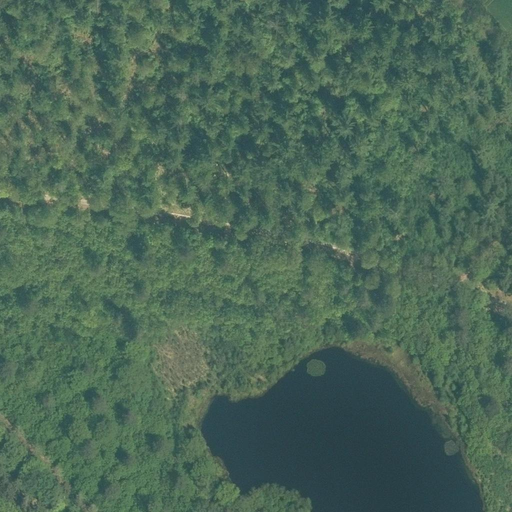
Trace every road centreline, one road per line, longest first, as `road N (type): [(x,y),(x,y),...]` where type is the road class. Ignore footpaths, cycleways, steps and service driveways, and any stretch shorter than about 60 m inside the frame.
road 1 (track): [(0,181),(191,209),(326,242),(511,306)]
road 2 (track): [(0,406),(98,511)]
